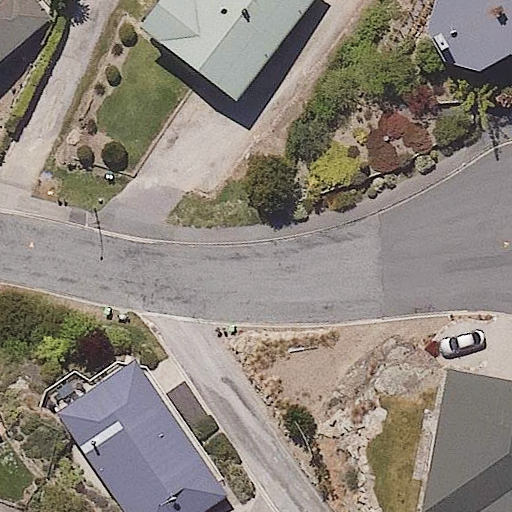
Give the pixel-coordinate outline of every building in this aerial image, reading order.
[(0,0),(0,57),(49,16),(35,0),(0,0)] [(216,96),(289,0),(136,0),(119,22),(216,96)] [(511,0),(417,0),(389,14),(430,94),(483,67),(511,76),(511,0)] [(201,511),(220,499),(221,482),(137,355),(60,405),(130,511),(201,511)] [(511,511),(511,378),(452,369),(445,428),(424,426),(412,511),(511,511)]
